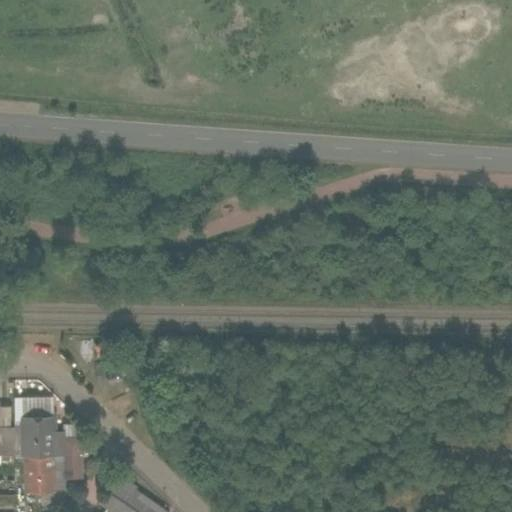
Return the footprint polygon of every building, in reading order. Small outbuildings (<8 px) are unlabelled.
[(20,427),(21,457),(22,464),(52,463),(51,438),(49,404),(19,405),(20,427)] [(10,413),(0,412),(0,432),(11,433),(10,413)] [(14,457),(21,457),(20,427),(13,428),(13,433),(14,457)] [(11,433),(0,432),(0,460),(14,460),(14,457),(13,433),(11,433)] [(61,438),(51,438),(52,463),(62,462),(61,443),(61,438)] [(79,442),(61,443),(62,462),(63,485),(81,484),(79,442)] [(23,500),(53,499),(52,463),(22,464),(23,500)] [(150,511),(111,483),(95,505),(105,511),(104,511),(150,511)]
